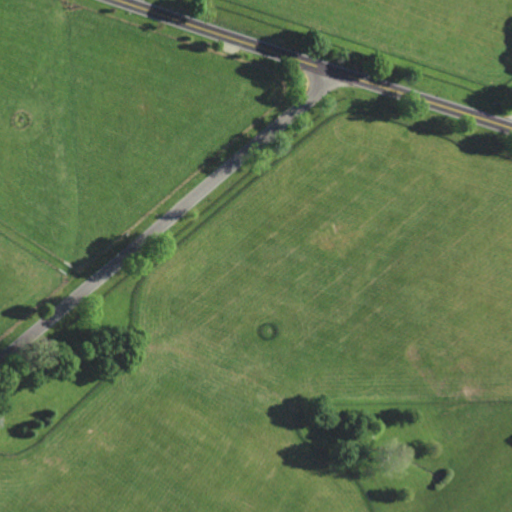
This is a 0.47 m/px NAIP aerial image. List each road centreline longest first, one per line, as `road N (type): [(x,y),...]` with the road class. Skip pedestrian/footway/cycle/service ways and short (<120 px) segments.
road 1 (tertiary): [(0,363),(340,72)]
road 2 (secondary): [(511,128),(123,0)]
